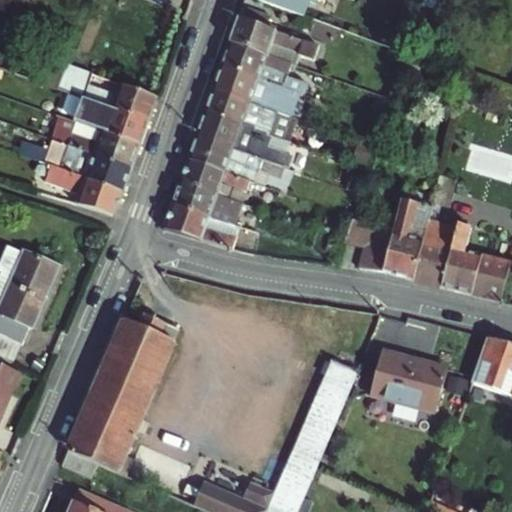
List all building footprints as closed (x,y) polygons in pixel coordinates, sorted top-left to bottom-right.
[(303,19),(308,0),(261,0),(260,4),(303,19)] [(436,0),(425,0),(423,6),(433,10),(436,0)] [(247,11),(243,21),(237,19),(228,45),(290,66),(294,68),(298,56),(314,61),(318,47),(265,29),(268,19),(247,11)] [(290,66),(228,45),(220,69),(258,81),(259,79),(283,86),(286,77),(290,66)] [(414,58),(405,55),(388,100),(397,103),(414,58)] [(39,87),(52,91),(60,65),(49,62),(39,87)] [(87,85),(91,74),(61,63),(60,65),(52,91),(77,100),(108,110),(145,123),(155,96),(119,83),(115,94),(103,90),(95,87),(87,85)] [(258,81),(220,69),(212,92),(250,105),(262,109),(286,118),(289,119),(297,94),(288,92),(281,89),(283,86),(259,79),(258,81)] [(99,76),(91,74),(87,85),(95,87),(99,76)] [(306,84),(286,77),(283,86),(281,89),(288,92),(297,94),(300,95),(302,96),(306,84)] [(119,83),(107,79),(103,90),(115,94),(119,83)] [(250,105),(212,92),(203,116),(241,128),(242,125),(254,129),(253,133),(266,137),(269,138),(286,144),(294,120),(289,119),(286,118),(262,109),(250,105)] [(77,100),(73,110),(105,120),(108,110),(77,100)] [(69,123),(97,132),(137,145),(145,123),(108,110),(105,120),(73,110),(69,123)] [(203,116),(195,139),(232,152),(243,155),(264,162),(281,168),(282,168),(282,167),(288,169),(292,157),(266,148),(269,138),(266,137),(253,133),(254,129),(242,125),(241,128),(203,116)] [(97,132),(69,123),(66,134),(94,142),(97,132)] [(62,147),(89,156),(129,169),(137,145),(97,132),(94,142),(66,134),(62,147)] [(195,139),(187,162),(246,182),(251,170),(258,173),(277,179),(281,168),(264,162),(243,155),(232,152),(195,139)] [(62,147),(58,158),(86,167),(89,156),(62,147)] [(129,169),(89,156),(86,167),(58,158),(55,171),(121,192),(129,169)] [(187,162),(180,185),(229,200),(233,189),(243,192),(246,182),(187,162)] [(71,206),(111,218),(113,212),(121,192),(55,171),(37,165),(31,180),(75,196),(71,206)] [(254,184),(258,173),(251,170),(246,182),(254,184)] [(455,180),(439,177),(434,196),(431,209),(430,214),(423,241),(413,282),(501,302),(511,265),(466,252),(471,229),(438,221),(441,207),(448,209),(455,180)] [(229,200),(180,185),(171,209),(208,219),(231,225),(239,203),(229,200)] [(229,200),(239,203),(243,192),(233,189),(229,200)] [(365,247),(357,269),(383,273),(413,282),(423,241),(430,214),(401,207),(393,231),(354,219),(344,242),(365,247)] [(171,209),(163,232),(231,250),(235,236),(206,228),(208,219),(171,209)] [(231,225),(208,219),(206,228),(235,236),(238,227),(231,225)] [(63,258),(27,243),(26,245),(14,240),(4,265),(16,270),(1,307),(0,308),(0,325),(27,335),(33,318),(38,320),(63,258)] [(128,318),(68,455),(97,468),(115,476),(177,330),(130,312),(128,318)] [(511,347),(488,341),(471,389),(511,401),(511,403),(511,347)] [(388,355),(375,399),(436,416),(449,373),(388,355)] [(0,421),(6,424),(29,371),(0,358),(0,421)] [(181,505),(194,510),(198,511),(298,511),(319,465),(340,418),(361,368),(335,358),(279,489),(262,482),(252,507),(204,487),(199,498),(187,492),(181,505)] [(68,455),(62,471),(90,483),(97,468),(68,455)] [(134,511),(135,511),(81,489),(71,511),(134,511)]
